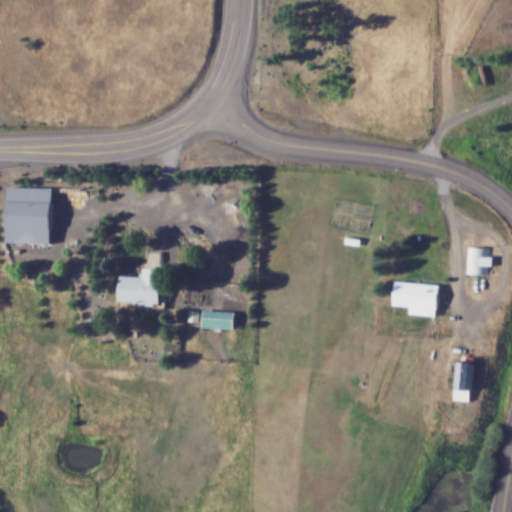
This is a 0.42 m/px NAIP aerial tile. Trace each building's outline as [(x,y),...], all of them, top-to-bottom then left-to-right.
[(54,242),(54,186),(10,186),(10,242),(54,242)] [(469,273),(494,273),(494,245),(469,245),(469,273)] [(122,275),(121,302),(164,304),(165,267),(145,266),(145,276),(122,275)] [(441,281),(396,279),(395,304),(411,305),(411,312),(431,314),(432,307),(440,308),(441,281)] [(235,328),(236,310),(205,309),(204,327),(235,328)] [(473,399),(477,360),(449,357),(446,386),(457,387),(455,398),(473,399)]
